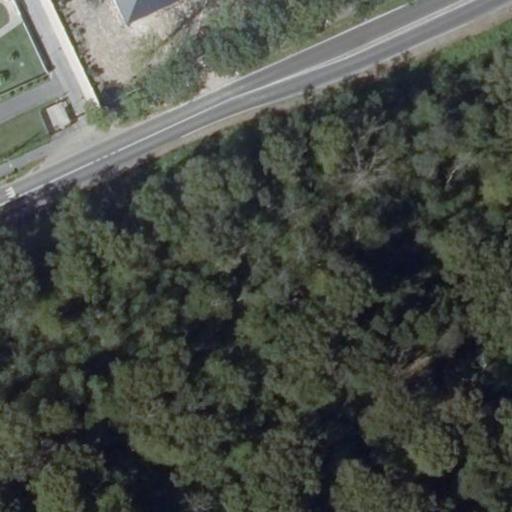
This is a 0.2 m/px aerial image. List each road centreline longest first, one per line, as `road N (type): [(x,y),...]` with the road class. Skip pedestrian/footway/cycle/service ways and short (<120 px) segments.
road 1 (primary): [(101,159),(471,0)]
road 2 (residential): [(29,0),(101,159)]
